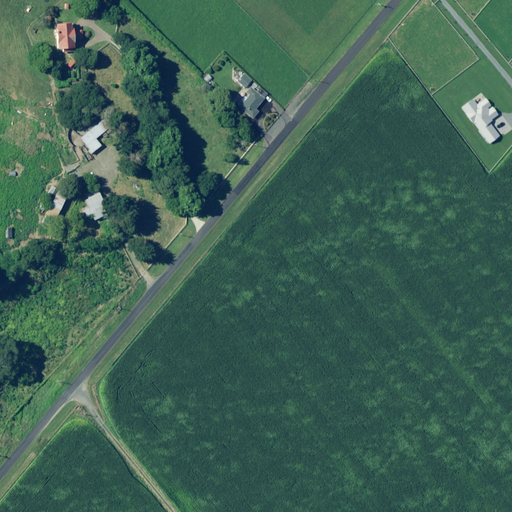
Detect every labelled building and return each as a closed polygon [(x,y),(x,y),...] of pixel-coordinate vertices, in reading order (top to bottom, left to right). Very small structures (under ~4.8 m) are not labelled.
[(89,2),(84,16),(95,20),(99,5),(89,2)] [(75,30),(90,24),(88,18),(73,24),(75,30)] [(72,31),(71,23),(54,25),(56,49),(73,48),(72,40),(81,39),(81,30),(72,31)] [(75,67),(72,60),(67,62),(69,69),(75,67)] [(251,80),(243,74),(241,77),(238,75),(234,80),(244,89),(251,80)] [(241,99),(236,105),(238,106),(237,107),(252,119),(258,112),(255,109),(264,98),(250,87),(246,92),(249,94),(244,101),(241,99)] [(100,116),(96,111),(83,121),(86,126),(100,116)] [(101,122),(79,138),(88,149),(86,150),(89,154),(113,137),(101,122)] [(109,213),(94,182),(85,187),(87,192),(85,193),(87,199),(84,200),(87,206),(81,209),(85,217),(91,214),(94,220),(109,213)] [(56,188),(51,186),(41,203),(46,206),(56,188)] [(65,199),(55,194),(44,216),(53,221),(65,199)]
